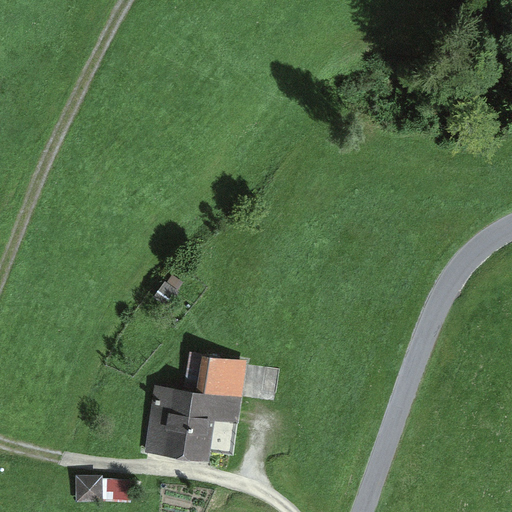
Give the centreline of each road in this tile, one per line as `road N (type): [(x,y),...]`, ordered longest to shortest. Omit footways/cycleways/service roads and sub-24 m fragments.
road 1 (unclassified): [(511,228),(474,252),(451,280),(362,511)]
road 2 (track): [(0,280),(58,133),(130,0)]
road 3 (track): [(289,511),(217,476),(63,460),(0,441)]
